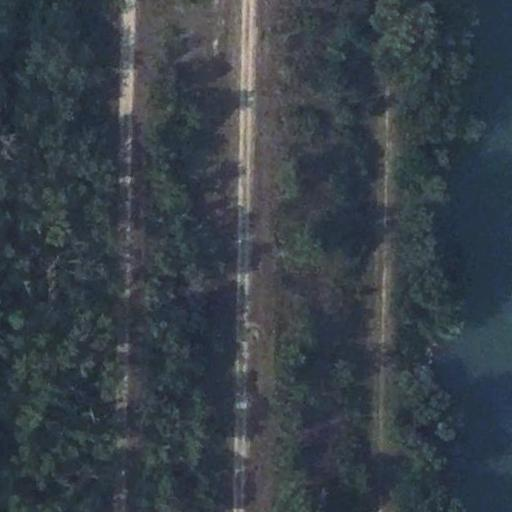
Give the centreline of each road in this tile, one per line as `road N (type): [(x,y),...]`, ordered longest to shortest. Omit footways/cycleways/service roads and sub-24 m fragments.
road 1 (track): [(249,0),(237,511)]
road 2 (track): [(114,511),(124,0)]
